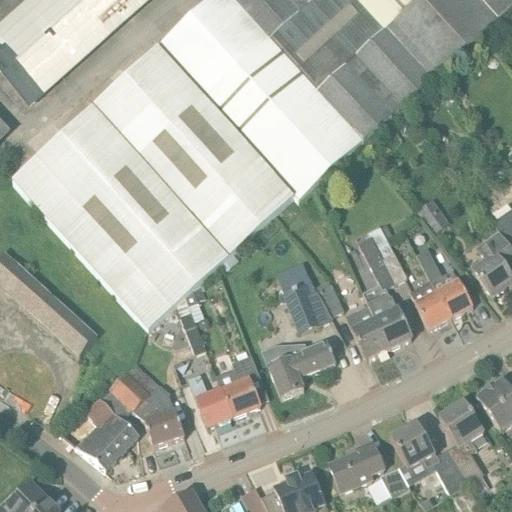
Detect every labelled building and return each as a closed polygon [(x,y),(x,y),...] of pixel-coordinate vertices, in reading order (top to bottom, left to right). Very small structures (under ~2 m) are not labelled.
[(0,83),(25,109),(139,0),(48,0),(0,46),(0,83)] [(511,0),(217,0),(166,47),(12,188),(148,337),(293,200),(300,207),(361,149),(498,25),(511,11),(511,0)] [(421,119),(432,110),(426,103),(415,112),(421,119)] [(450,227),(433,203),(417,214),(434,238),(450,227)] [(511,212),(492,226),(498,233),(498,234),(501,238),(511,254),(511,212)] [(380,231),(386,242),(392,239),(386,228),(380,231)] [(378,257),(390,250),(380,231),(367,237),(370,242),(358,249),(383,295),(395,288),(378,257)] [(474,275),(491,301),(511,287),(511,282),(507,275),(511,271),(511,254),(501,238),(480,253),(488,264),(474,275)] [(378,257),(395,288),(407,282),(394,257),(390,250),(378,257)] [(455,275),(443,281),(427,254),(416,259),(431,286),(451,323),(473,311),(455,275)] [(0,260),(0,290),(79,362),(97,343),(3,258),(0,260)] [(331,290),(328,284),(313,291),(315,297),(331,290)] [(451,323),(431,286),(410,296),(429,335),(451,323)] [(332,289),(331,290),(315,297),(330,322),(344,315),(332,289)] [(332,325),(330,322),(315,297),(309,300),(306,291),(299,294),(285,300),(299,338),(332,325)] [(391,353),(412,343),(393,301),(383,306),(380,300),(366,306),(369,312),(377,327),(378,326),(391,353)] [(378,326),(377,327),(369,312),(357,318),(346,323),(366,365),(391,353),(378,326)] [(194,325),(191,316),(180,321),(195,359),(206,355),(194,325)] [(203,322),(198,324),(198,328),(201,331),(205,331),(207,328),(207,323),(203,321),(203,322)] [(299,382),(335,368),(328,349),(283,366),(277,351),(263,356),(281,403),(303,394),(299,382)] [(251,359),(231,367),(233,373),(216,380),(222,396),(223,396),(234,422),(260,411),(249,385),(260,381),(251,359)] [(153,452),(185,442),(168,401),(155,406),(149,401),(157,393),(134,372),(111,397),(110,396),(100,406),(119,424),(130,414),(144,426),(153,452)] [(511,426),(511,395),(503,382),(476,402),(500,435),(511,426)] [(229,424),(234,422),(223,396),(222,396),(210,401),(204,386),(191,391),(207,432),(219,428),(220,429),(230,425),(229,424)] [(138,440),(119,424),(100,406),(99,405),(85,418),(96,428),(85,442),(80,438),(71,449),(105,476),(106,475),(138,440)] [(471,444),(482,438),(464,405),(439,422),(455,449),(446,454),(468,487),(483,478),(470,457),(476,454),(474,449),(471,444)] [(409,474),(424,467),(427,473),(433,470),(449,498),(468,487),(446,454),(434,460),(417,427),(390,442),(409,474)] [(384,473),(371,446),(356,452),(358,456),(329,469),(343,496),(375,482),(373,479),(384,473)] [(379,480),(392,503),(410,493),(398,472),(379,480)] [(314,511),(325,507),(312,476),(298,482),(297,479),(286,484),(287,486),(273,492),(275,497),(261,503),(260,503),(264,511),(314,511)] [(481,479),(468,487),(476,499),(489,491),(481,479)] [(53,511),(30,487),(2,511),(53,511)] [(248,511),(264,511),(260,503),(261,503),(255,493),(242,500),(248,511)] [(479,511),(468,495),(454,504),(459,511),(479,511)] [(200,511),(192,497),(165,511),(200,511)] [(428,501),(420,506),(423,511),(426,511),(432,509),(428,501)]
